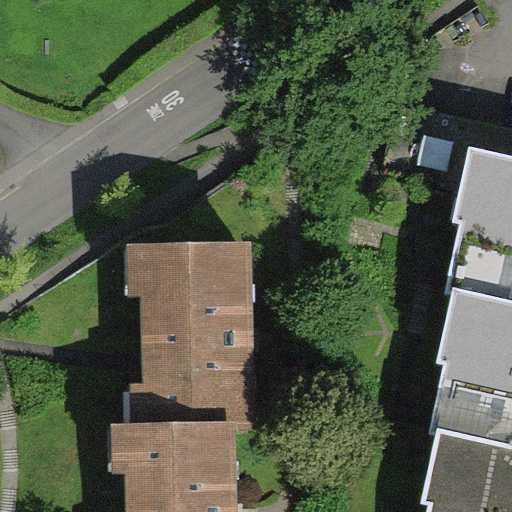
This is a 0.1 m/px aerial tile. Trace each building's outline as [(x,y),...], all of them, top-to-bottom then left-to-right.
[(511,131),(400,105),(385,167),(464,186),(475,142),(511,150),(511,131)] [(442,281),(464,287),(511,297),(511,150),(475,142),(464,186),(442,281)] [(132,381),(132,415),(239,414),(254,414),(252,242),(130,243),(131,287),(141,287),(142,381),(132,381)] [(433,426),(456,429),(511,442),(511,297),(464,287),(433,426)] [(240,511),(239,414),(132,415),(120,415),(120,467),(130,467),(130,511),(240,511)] [(511,511),(511,442),(456,429),(436,511),(511,511)]
